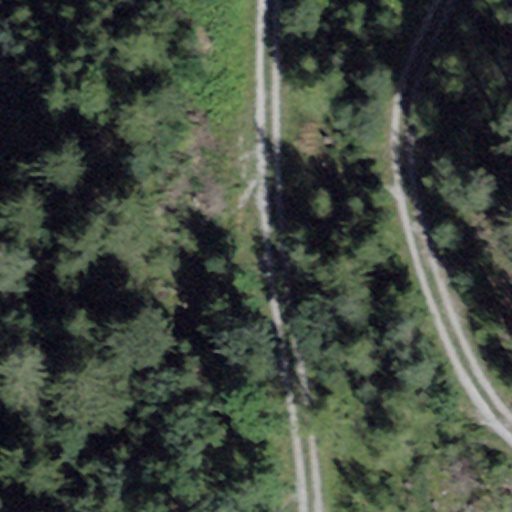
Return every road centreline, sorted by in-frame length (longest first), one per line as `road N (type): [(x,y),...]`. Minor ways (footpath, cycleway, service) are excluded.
road 1 (track): [(271,0),(254,241),(289,450),(291,511)]
road 2 (track): [(511,440),(489,422),(415,276),(394,134),(441,0)]
